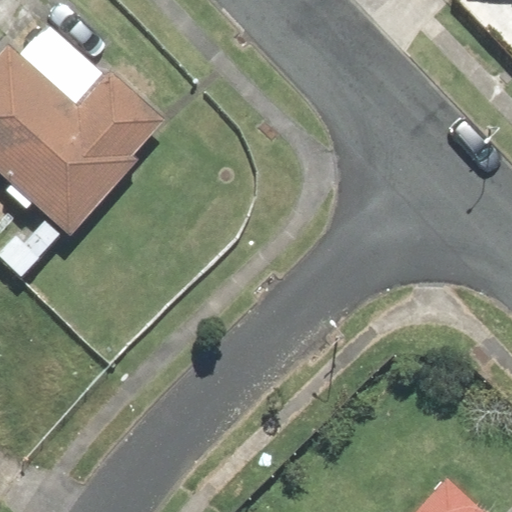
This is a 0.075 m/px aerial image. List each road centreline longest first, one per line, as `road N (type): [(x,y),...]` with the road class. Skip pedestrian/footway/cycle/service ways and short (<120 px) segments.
road 1 (residential): [(111,511),(428,164)]
road 2 (residential): [(270,0),(428,164)]
